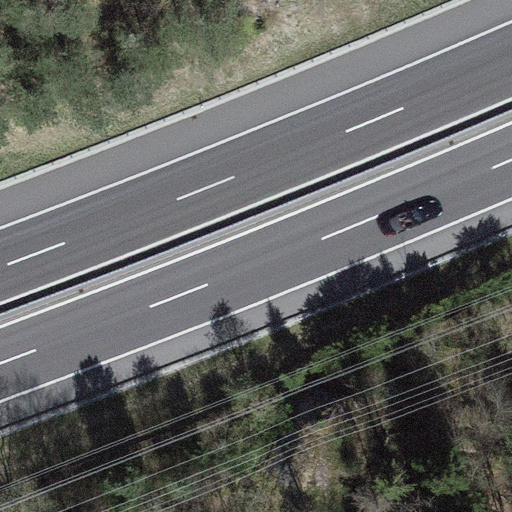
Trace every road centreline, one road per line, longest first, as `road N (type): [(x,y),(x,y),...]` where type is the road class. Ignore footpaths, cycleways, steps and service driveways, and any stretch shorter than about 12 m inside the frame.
road 1 (motorway): [(511,62),(0,265)]
road 2 (motorway): [(0,365),(511,162)]
